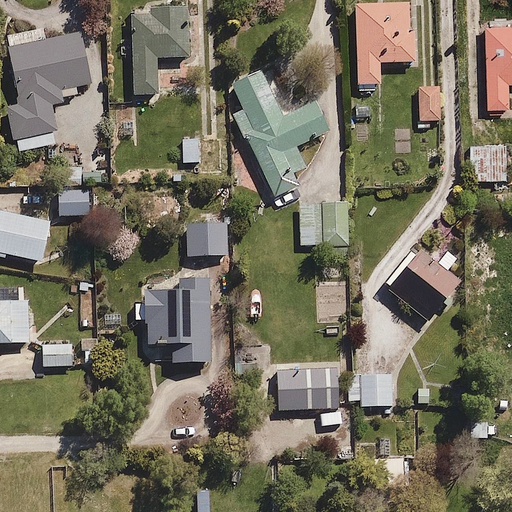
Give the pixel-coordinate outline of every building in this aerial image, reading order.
[(411,4),(351,6),(355,87),(379,86),(378,67),(414,66),(411,4)] [(148,16),(129,16),(130,102),(157,102),(157,59),(191,59),(191,7),(148,7),(148,16)] [(511,24),(482,25),(484,109),(508,109),(507,83),(511,83),(511,24)] [(79,28),(6,47),(19,97),(3,101),(14,141),(55,130),(50,110),(64,107),(63,102),(76,99),(74,92),(94,86),(79,28)] [(242,108),(230,114),(277,215),(306,201),(293,173),(304,168),(295,151),(329,135),(314,103),(283,118),(262,73),(232,87),(242,108)] [(429,124),(441,124),(439,87),(415,88),(417,132),(430,131),(429,124)] [(200,139),(182,139),(182,165),(200,165),(200,139)] [(505,146),(466,147),(467,185),(506,184),(505,146)] [(88,189),(63,190),(65,219),(89,217),(88,189)] [(300,207),(300,246),(348,246),(348,207),(300,207)] [(0,213),(0,254),(41,264),(50,225),(0,213)] [(184,225),(185,258),(226,257),(226,224),(184,225)] [(457,262),(439,247),(435,252),(426,245),(386,296),(423,325),(455,285),(445,277),(457,262)] [(210,368),(207,281),(177,282),(177,288),(140,289),(141,306),(132,307),(133,325),(148,324),(149,349),(168,349),(169,369),(210,368)] [(0,345),(29,345),(28,302),(0,302),(0,345)] [(71,345),(39,346),(40,369),(71,369),(71,345)] [(83,376),(60,377),(61,393),(83,392),(83,376)] [(393,409),(391,376),(339,378),(340,403),(360,403),(360,410),(393,409)] [(429,389),(413,388),(412,407),(428,408),(429,389)] [(414,460),(391,459),(389,488),(413,490),(414,460)]
